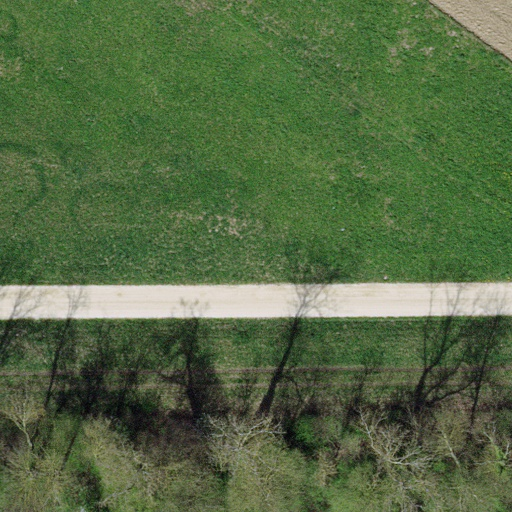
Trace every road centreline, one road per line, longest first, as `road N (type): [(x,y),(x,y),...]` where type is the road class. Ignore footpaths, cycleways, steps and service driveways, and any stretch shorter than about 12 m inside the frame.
road 1 (track): [(0,384),(511,380)]
road 2 (track): [(0,296),(511,293)]
